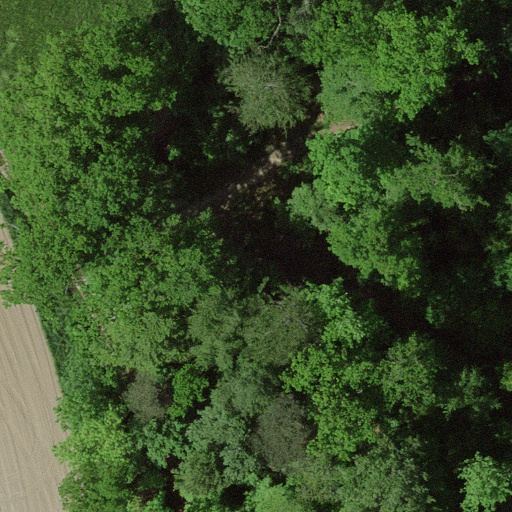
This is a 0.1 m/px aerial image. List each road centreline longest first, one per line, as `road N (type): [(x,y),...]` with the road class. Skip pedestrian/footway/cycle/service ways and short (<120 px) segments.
road 1 (track): [(511,106),(75,278)]
road 2 (track): [(0,149),(211,511)]
